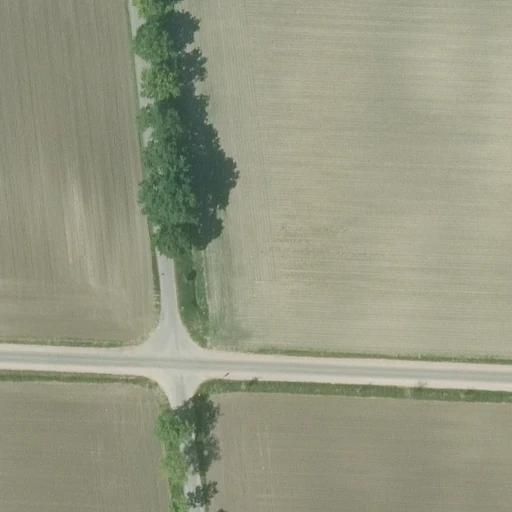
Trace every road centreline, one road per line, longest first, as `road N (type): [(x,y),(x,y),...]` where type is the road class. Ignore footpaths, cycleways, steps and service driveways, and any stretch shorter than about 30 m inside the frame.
road 1 (residential): [(136,0),(177,368)]
road 2 (unclassified): [(177,368),(511,383)]
road 3 (unclassified): [(177,368),(0,359)]
road 4 (unclassified): [(177,368),(193,511)]
